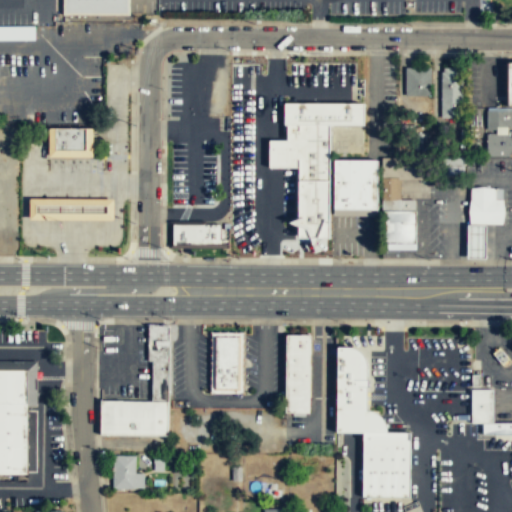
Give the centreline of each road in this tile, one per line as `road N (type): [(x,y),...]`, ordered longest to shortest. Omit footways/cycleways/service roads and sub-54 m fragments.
road 1 (residential): [(161,42),(511,39)]
road 2 (residential): [(161,42),(148,72),(147,275)]
road 3 (secondary): [(220,290),(189,275),(0,274)]
road 4 (secondary): [(0,303),(190,304),(220,290)]
road 5 (residential): [(81,304),(89,511)]
road 6 (secondary): [(321,291),(511,292)]
road 7 (secondary): [(36,303),(60,290),(137,288),(147,275)]
